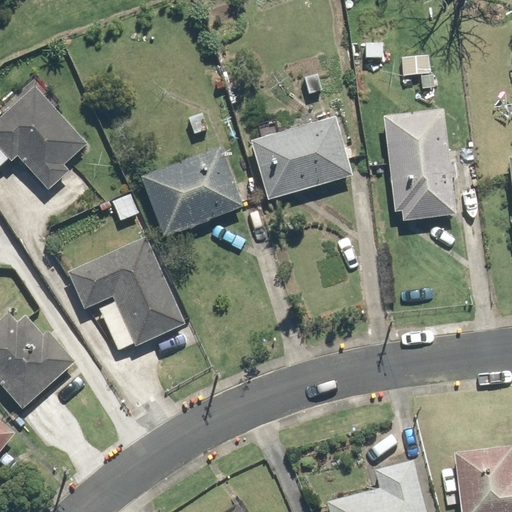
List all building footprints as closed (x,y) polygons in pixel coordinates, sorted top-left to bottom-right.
[(64,103),(43,82),(27,96),(23,91),(0,112),(0,168),(8,162),(13,167),(21,160),(51,192),(73,172),(67,165),(91,143),(58,107),(64,103)] [(356,104),(339,109),(347,136),(363,132),(356,104)] [(446,111),(384,117),(394,212),(403,211),(404,222),(457,216),(446,111)] [(339,120),(250,142),(265,201),(354,179),(339,120)] [(473,147),(457,148),(459,181),(476,180),(473,147)] [(223,148),(143,177),(165,238),(245,209),(223,148)] [(187,325),(148,239),(69,275),(85,308),(113,296),(116,303),(100,310),(121,355),(187,325)] [(0,385),(24,411),(77,363),(49,332),(44,336),(26,316),(17,324),(8,314),(0,320),(0,385)] [(0,453),(16,434),(0,420),(0,453)] [(511,511),(511,448),(456,454),(461,511),(511,511)] [(382,488),(327,502),(329,511),(428,511),(416,462),(378,471),(382,488)]
